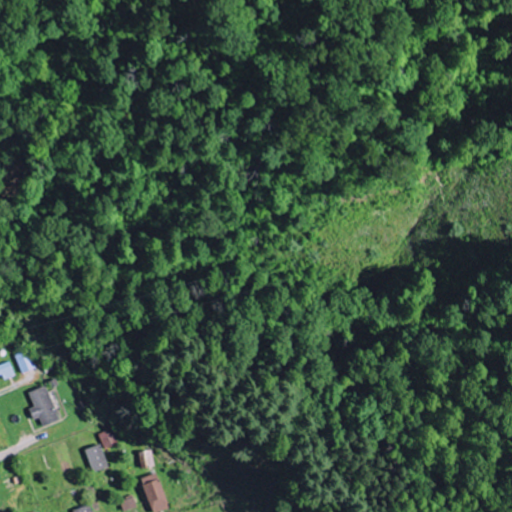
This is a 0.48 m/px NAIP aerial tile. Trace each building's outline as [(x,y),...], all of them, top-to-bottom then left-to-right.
[(36,368),(29,350),(14,356),(20,374),(36,368)] [(0,364),(0,375),(1,375),(3,380),(13,376),(8,362),(0,364)] [(55,423),(46,386),(26,391),(30,408),(26,409),(29,420),(37,419),(39,426),(55,423)] [(119,444),(114,428),(98,433),(103,449),(119,444)] [(83,450),(90,473),(107,467),(99,444),(83,450)] [(142,468),(156,466),(154,450),(140,452),(142,468)] [(156,511),(166,510),(158,474),(140,478),(147,511),(156,511)] [(122,511),(135,507),(132,498),(119,502),(122,511)]
